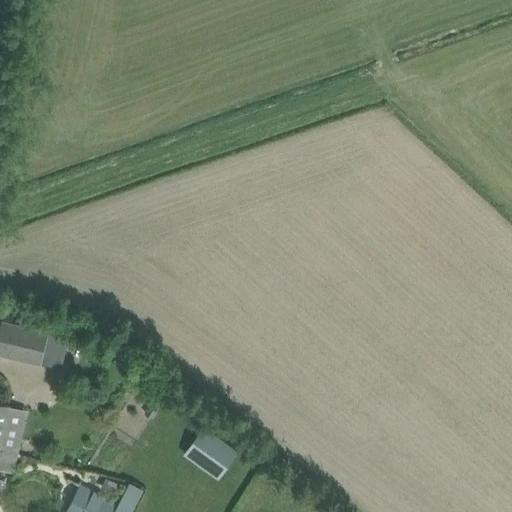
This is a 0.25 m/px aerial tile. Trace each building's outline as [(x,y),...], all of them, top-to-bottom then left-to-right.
[(0,329),(0,352),(42,362),(61,367),(68,335),(2,320),(0,329)] [(115,359),(135,374),(154,387),(159,380),(140,367),(120,352),(115,359)] [(0,401),(0,445),(10,404),(0,401)] [(30,408),(10,404),(0,445),(0,448),(20,453),(30,408)] [(205,427),(185,455),(221,480),(241,452),(205,427)] [(0,469),(15,473),(20,453),(0,448),(0,469)] [(106,477),(101,488),(116,496),(121,484),(119,483),(106,477)] [(132,482),(116,511),(134,511),(146,489),(132,482)] [(80,484),(65,511),(114,511),(119,503),(109,498),(80,484)]
